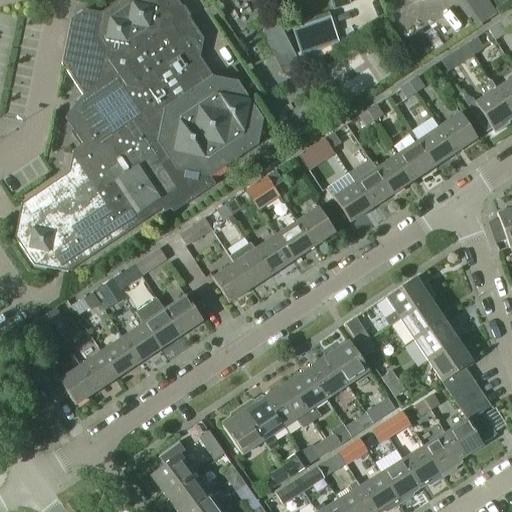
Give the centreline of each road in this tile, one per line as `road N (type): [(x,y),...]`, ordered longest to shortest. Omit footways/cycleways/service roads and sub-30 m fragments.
road 1 (residential): [(93,445),(461,202)]
road 2 (residential): [(0,157),(33,134),(58,0)]
road 3 (residential): [(511,359),(461,202)]
